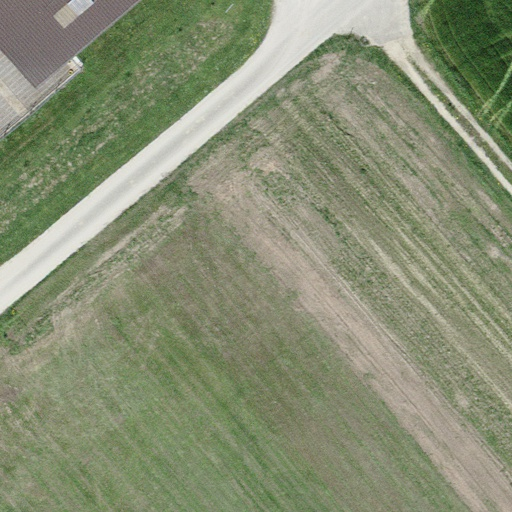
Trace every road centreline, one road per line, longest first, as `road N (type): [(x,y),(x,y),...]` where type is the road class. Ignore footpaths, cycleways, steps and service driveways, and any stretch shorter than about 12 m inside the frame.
road 1 (track): [(0,284),(268,60)]
road 2 (track): [(362,0),(511,175)]
